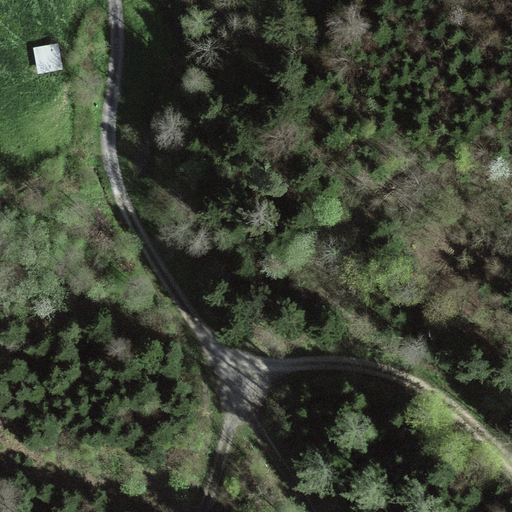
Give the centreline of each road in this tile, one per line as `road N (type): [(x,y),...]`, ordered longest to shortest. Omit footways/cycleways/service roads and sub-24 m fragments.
road 1 (unclassified): [(114,0),(112,167),(167,281),(212,343),(248,361),(352,363),(394,374),(448,404),(511,462)]
road 2 (track): [(196,511),(240,408),(248,361)]
road 3 (track): [(311,511),(240,408)]
